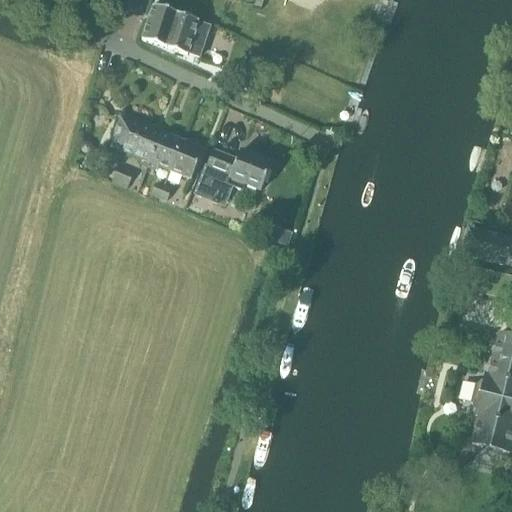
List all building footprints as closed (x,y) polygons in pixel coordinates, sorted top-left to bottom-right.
[(154,10),(144,41),(169,49),(168,52),(188,58),(199,25),(154,10)] [(131,157),(141,126),(119,117),(111,149),(131,157)] [(149,164),(161,134),(141,126),(131,157),(149,164)] [(170,172),(182,142),(161,134),(149,164),(170,172)] [(182,142),(170,172),(191,181),(203,150),(182,142)] [(240,153),(236,163),(228,160),(230,156),(212,150),(196,192),(212,198),(222,175),(230,178),(227,185),(243,192),(246,186),(261,192),(271,165),(240,153)] [(122,180),(125,172),(116,169),(113,177),(122,180)] [(135,176),(125,172),(122,180),(132,184),(135,176)] [(152,193),(160,196),(164,188),(155,184),(152,193)] [(172,190),(164,188),(160,196),(168,199),(172,190)] [(511,241),(467,230),(460,256),(511,268),(511,241)] [(460,264),(459,284),(483,286),(484,269),(460,264)] [(511,339),(498,336),(488,377),(485,377),(484,381),(475,386),(471,405),(476,414),(476,418),(478,418),(471,446),(509,455),(511,441),(511,339)]
